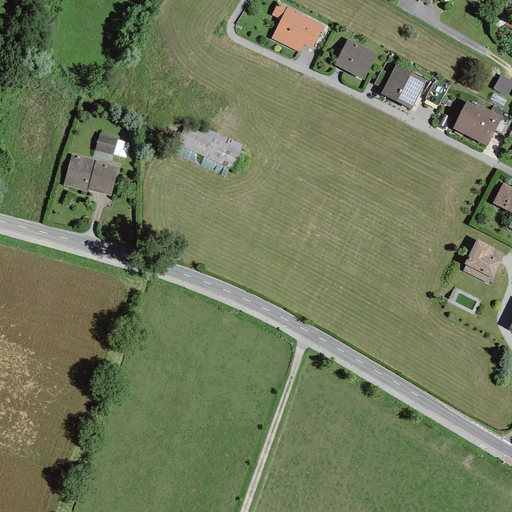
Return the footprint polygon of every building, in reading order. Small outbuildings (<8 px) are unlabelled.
[(324,26),(278,2),(272,15),(280,20),(271,39),(299,52),(303,45),(311,48),(324,26)] [(377,54),(348,39),(334,65),(364,80),(377,54)] [(426,80),(395,65),(390,75),(383,89),(381,94),(411,110),(426,80)] [(374,84),(383,89),(390,75),(381,70),(374,84)] [(511,87),(511,81),(500,75),(493,88),(507,96),(511,87)] [(449,85),(436,79),(425,99),(437,105),(449,85)] [(475,105),(466,101),(452,129),(487,146),(495,130),(500,121),(502,117),(476,103),(475,105)] [(438,127),(447,131),(453,119),(444,114),(438,127)] [(506,124),(500,121),(495,130),(501,134),(506,124)] [(240,147),(185,122),(174,148),(230,173),(236,160),(243,163),(246,155),(238,152),(240,147)] [(118,138),(100,133),(95,150),(113,155),(118,138)] [(118,167),(71,155),(63,185),(89,193),(89,190),(111,196),(118,167)] [(511,187),(503,183),(492,203),(511,213),(511,219),(508,227),(511,228),(511,187)] [(466,265),(463,271),(488,284),(491,278),(493,279),(502,260),(500,260),(504,254),(494,248),(477,239),(464,264),(466,265)]
